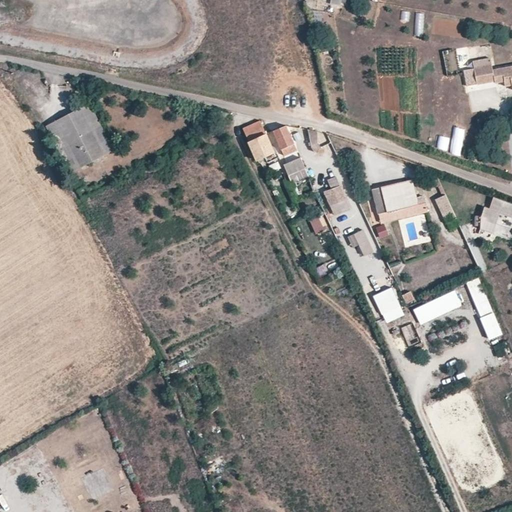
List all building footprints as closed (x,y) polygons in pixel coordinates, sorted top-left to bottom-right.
[(412,13),(412,23),(422,23),(421,13),(412,13)] [(460,67),(469,65),(465,47),(456,49),(460,67)] [(474,66),(478,84),(494,82),(494,83),(506,81),(507,85),(511,84),(511,64),(492,67),(491,63),(474,66)] [(78,107),(90,130),(100,125),(88,103),(78,107)] [(55,120),(80,167),(113,151),(100,125),(90,130),(78,107),(55,120)] [(229,112),(220,110),(226,121),(232,118),(229,112)] [(80,167),(55,120),(45,124),(70,172),(80,167)] [(241,128),(256,160),(274,152),(266,133),(259,120),(241,128)] [(295,142),(286,124),(271,131),(280,149),(295,142)] [(439,136),(437,149),(448,150),(450,137),(439,136)] [(451,138),(450,154),(461,155),(463,139),(451,138)] [(310,146),(314,152),(321,148),(317,141),(310,146)] [(286,163),(291,173),(303,167),(299,156),(286,163)] [(331,188),(324,192),(335,216),(351,209),(337,176),(328,180),(331,188)] [(418,204),(412,181),(383,187),(386,199),(377,201),(380,213),(418,204)] [(383,187),(374,190),(377,201),(386,199),(383,187)] [(446,194),(434,200),(442,217),(454,211),(446,194)] [(511,203),(495,197),(491,207),(485,205),(481,215),(474,213),(471,222),(478,225),(477,227),(491,233),(499,212),(511,216),(511,203)] [(310,221),(317,234),(330,227),(322,214),(310,221)] [(379,237),(388,236),(386,224),(377,226),(379,237)] [(352,248),(359,245),(363,257),(373,253),(365,230),(348,236),(352,248)] [(489,340),(502,335),(480,277),(467,282),(489,340)] [(393,287),(374,295),(386,323),(405,315),(393,287)] [(421,324),(463,306),(456,290),(413,308),(421,324)] [(45,473),(50,471),(46,458),(40,460),(45,473)] [(45,490),(31,497),(33,502),(48,496),(45,490)] [(26,511),(24,503),(11,506),(12,511),(26,511)]
